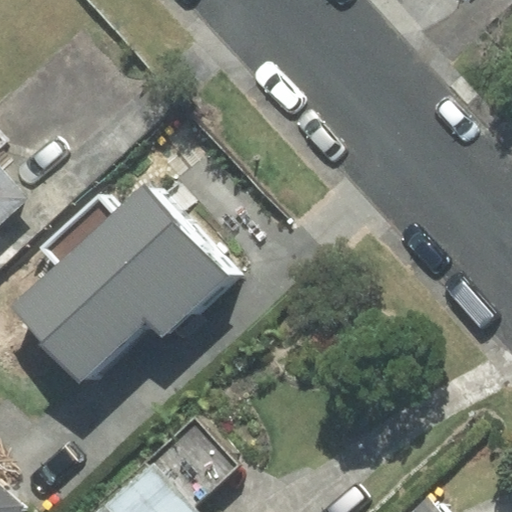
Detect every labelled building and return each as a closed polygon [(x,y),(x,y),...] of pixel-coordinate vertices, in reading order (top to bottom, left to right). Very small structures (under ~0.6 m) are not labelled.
[(0,150),(9,143),(0,133),(0,215),(22,196),(0,172),(0,150)] [(225,274),(144,188),(114,215),(99,199),(46,247),(62,265),(18,306),(81,374),(146,314),(162,332),(225,274)] [(233,466),(193,424),(99,511),(192,511),(188,508),(233,466)] [(0,511),(18,511),(22,508),(7,495),(0,488),(0,511)] [(441,511),(431,501),(419,511),(441,511)]
